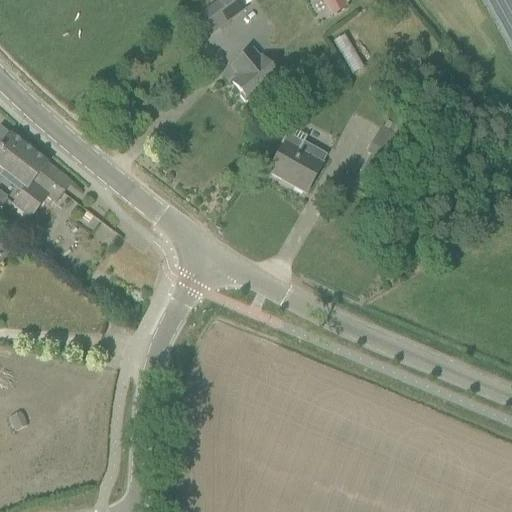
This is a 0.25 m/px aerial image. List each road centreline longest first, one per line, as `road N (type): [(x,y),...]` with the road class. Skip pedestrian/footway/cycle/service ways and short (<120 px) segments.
road 1 (tertiary): [(511,396),(319,313),(212,251)]
road 2 (tertiary): [(138,511),(153,366),(212,251)]
road 3 (tertiary): [(212,251),(81,155),(0,80)]
